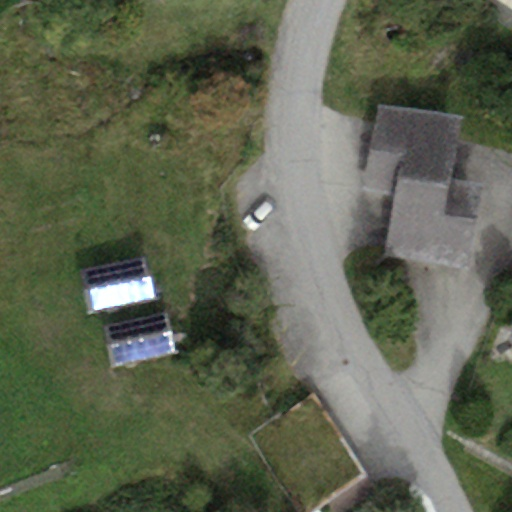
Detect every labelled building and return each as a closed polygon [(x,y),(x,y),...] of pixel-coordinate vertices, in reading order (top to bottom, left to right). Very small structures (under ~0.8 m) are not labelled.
[(511,0),(494,0),(511,12),(511,0)] [(458,118),(377,104),(363,189),(393,193),(383,255),(467,269),(482,183),(448,177),(458,118)] [(145,257),(79,270),(87,312),(153,300),(145,257)] [(165,312),(103,326),(111,366),(174,352),(165,312)] [(311,397),(251,438),(301,511),(308,511),(326,500),(364,475),(311,397)] [(364,475),(326,500),(333,511),(345,511),(376,493),(364,475)]
